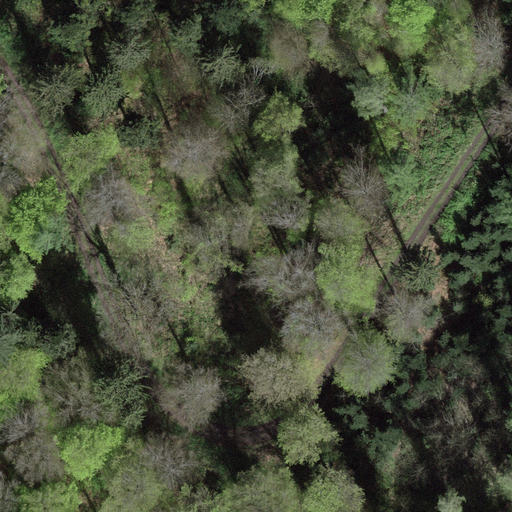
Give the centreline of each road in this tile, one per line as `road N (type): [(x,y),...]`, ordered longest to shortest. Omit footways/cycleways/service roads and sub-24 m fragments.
road 1 (track): [(511,92),(459,162),(324,392),(268,442),(209,467),(0,406)]
road 2 (track): [(209,467),(339,511)]
